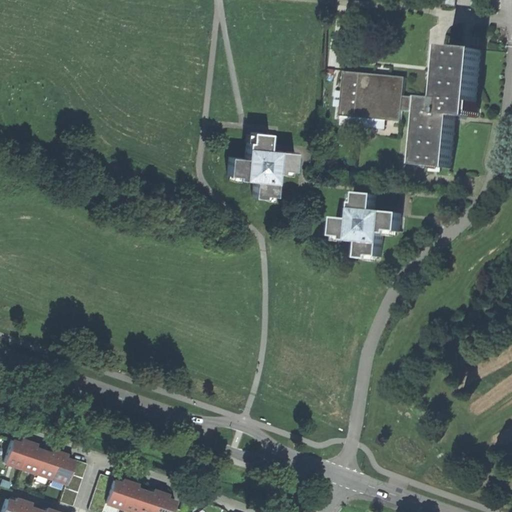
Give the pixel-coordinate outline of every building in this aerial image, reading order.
[(407,78),(346,72),(342,116),(402,122),(403,111),(425,113),(420,165),(419,165),(419,166),(454,169),(454,168),(453,168),(458,116),(477,118),(484,50),(450,47),(445,100),(436,99),(427,98),(405,96),(407,78)] [(236,179),(252,181),(251,197),(262,198),(263,195),(273,196),(275,172),(281,173),(281,170),(292,171),(294,152),(267,150),(269,134),(249,132),(248,142),(245,141),(244,158),(228,157),(226,175),(236,176),(236,179)] [(344,241),(361,243),(360,259),(371,260),(371,257),(382,258),(384,234),(389,234),(390,231),(401,232),(402,214),(376,211),(377,195),(358,193),(357,203),(354,203),(352,219),(337,218),(335,237),(345,238),(344,241)] [(27,441),(19,438),(18,442),(10,439),(2,462),(18,467),(27,441)] [(33,447),(34,443),(27,441),(18,467),(33,472),(41,450),(33,447)] [(58,451),(50,449),(49,452),(41,450),(33,472),(49,478),(58,451)] [(64,458),(65,454),(58,451),(49,478),(64,483),(65,480),(68,473),(70,466),(72,461),(64,458)] [(73,459),(72,461),(70,466),(83,470),(85,463),(73,459)] [(83,470),(70,466),(68,473),(80,477),(83,470)] [(80,477),(68,473),(65,480),(78,484),(80,477)] [(100,474),(98,481),(109,485),(111,479),(112,478),(100,474)] [(128,481),(120,478),(119,482),(111,479),(109,485),(107,492),(105,499),(104,502),(119,507),(128,481)] [(78,484),(65,480),(64,483),(63,487),(76,491),(78,484)] [(107,492),(109,485),(98,481),(95,488),(107,492)] [(135,487),(136,484),(128,481),(119,507),(132,511),(134,511),(142,490),(135,487)] [(76,491),(63,487),(61,494),(74,498),(76,491)] [(105,499),(107,492),(95,488),(93,495),(105,499)] [(151,511),(159,492),(152,489),(151,492),(142,490),(134,511),(151,511)] [(166,498),(167,495),(159,492),(151,511),(169,511),(172,507),(174,501),(166,498)] [(74,498),(61,494),(58,501),(71,506),(74,498)] [(104,502),(105,499),(93,495),(90,502),(102,506),(104,502)] [(17,511),(21,500),(14,497),(13,501),(4,498),(0,510),(0,511),(17,511)] [(28,506),(29,502),(21,500),(17,511),(34,511),(36,508),(28,506)] [(179,510),(177,511),(185,511),(189,503),(182,500),(179,510)] [(95,511),(100,511),(102,506),(90,502),(88,509),(95,511)]
